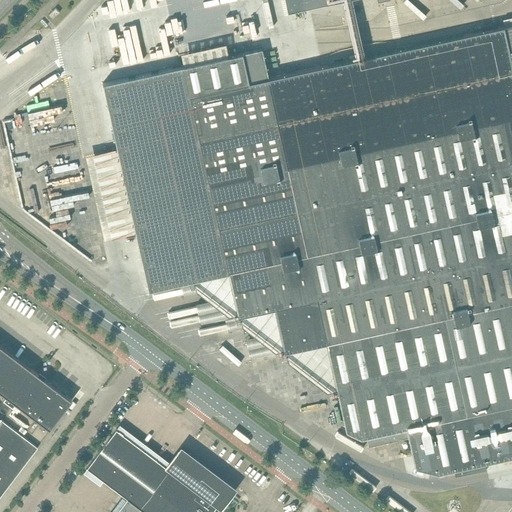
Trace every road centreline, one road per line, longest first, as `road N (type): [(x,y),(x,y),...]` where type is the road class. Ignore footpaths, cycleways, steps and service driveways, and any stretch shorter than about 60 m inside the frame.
road 1 (tertiary): [(359,511),(147,351)]
road 2 (unclassified): [(27,511),(147,351)]
road 3 (unknown): [(72,27),(228,0)]
road 4 (unknown): [(110,402),(1,310)]
road 5 (tertiary): [(111,324),(0,240)]
road 6 (tertiary): [(0,253),(111,324)]
